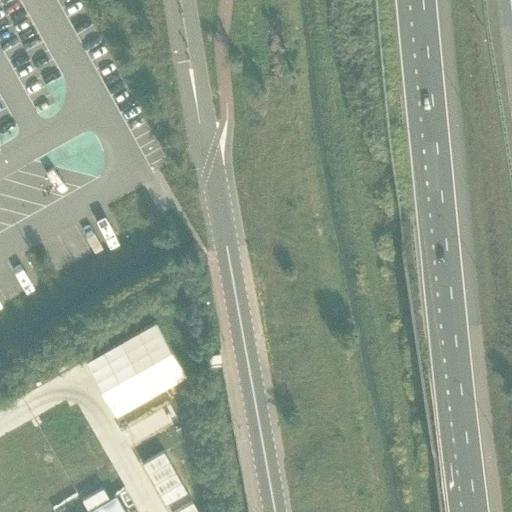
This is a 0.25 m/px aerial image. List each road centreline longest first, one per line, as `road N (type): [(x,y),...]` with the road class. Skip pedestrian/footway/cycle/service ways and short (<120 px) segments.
road 1 (trunk): [(423,0),(474,511)]
road 2 (unclassified): [(274,511),(211,161)]
